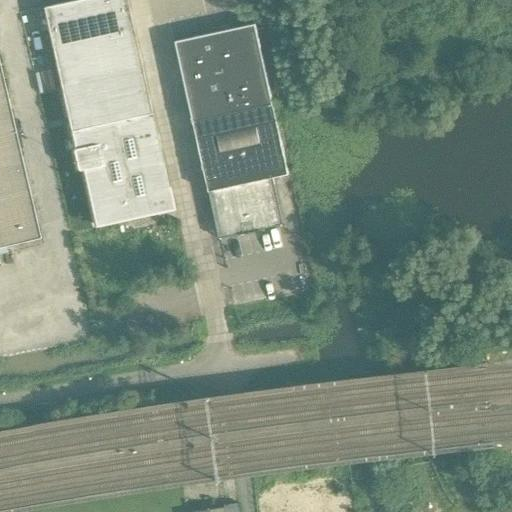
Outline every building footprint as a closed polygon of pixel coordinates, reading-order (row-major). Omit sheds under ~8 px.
[(79,0),(41,8),(50,50),(131,32),(124,0),(79,0)] [(174,42),(192,122),(272,104),(254,25),(174,42)] [(50,50),(68,131),(149,114),(131,32),(50,50)] [(0,247),(38,239),(11,120),(0,74),(0,247)] [(272,104),(192,122),(218,240),(282,226),(272,179),(288,175),(272,104)] [(149,114),(68,131),(72,150),(71,152),(75,170),(77,171),(82,170),(94,226),(170,209),(149,114)]
